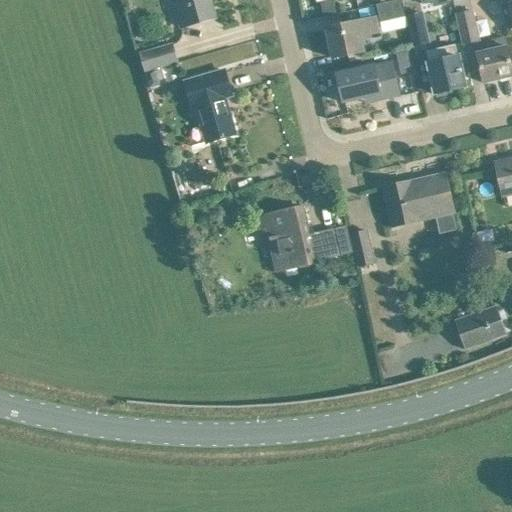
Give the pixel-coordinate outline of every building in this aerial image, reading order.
[(216,18),(210,0),(176,0),(179,7),(175,8),(181,29),(216,18)] [(359,0),(357,0),(359,8),(381,3),(382,4),(395,2),(394,0),(359,0)] [(407,18),(403,0),(402,0),(395,2),(382,4),(378,5),(382,24),(407,18)] [(479,43),(473,12),(457,15),(464,46),(479,43)] [(424,15),(407,18),(414,46),(430,43),(424,15)] [(379,32),(376,19),(327,29),(333,59),(364,52),(361,36),(379,32)] [(493,51),(477,55),(484,84),(511,77),(511,68),(505,37),(490,40),(493,51)] [(178,63),(173,45),(143,55),(148,72),(155,70),(178,63)] [(465,88),(461,68),(456,46),(426,52),(436,95),(465,88)] [(411,51),(397,54),(402,75),(416,71),(411,51)] [(344,104),(366,98),(367,104),(377,102),(400,97),(392,62),(337,74),(344,104)] [(148,72),(144,73),(145,74),(149,88),(159,85),(155,71),(155,70),(148,72)] [(225,71),(188,82),(195,107),(197,107),(207,143),(236,135),(225,98),(232,96),(225,71)] [(427,87),(408,90),(411,107),(430,104),(427,87)] [(511,159),(495,163),(503,198),(511,195),(511,159)] [(445,175),(402,185),(384,189),(393,228),(454,214),(445,175)] [(225,176),(194,182),(197,193),(227,187),(225,176)] [(278,257),(274,258),(277,274),(299,269),(298,268),(321,262),(320,261),(342,256),(336,229),(309,235),(302,208),(258,218),(264,244),(275,241),(278,257)] [(351,233),(358,265),(375,261),(368,229),(351,233)] [(496,306),(455,322),(466,350),(508,335),(506,332),(511,331),(504,307),(498,310),(496,306)]
